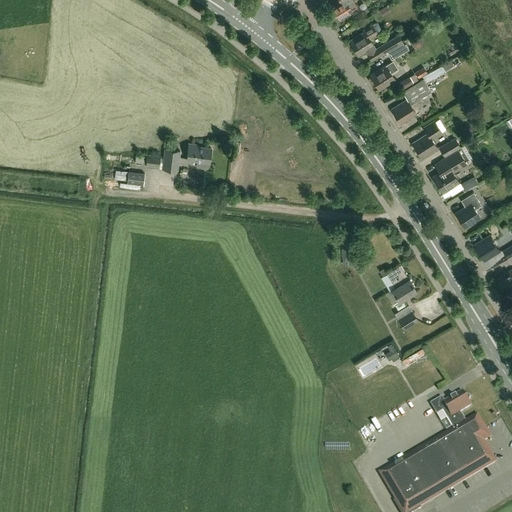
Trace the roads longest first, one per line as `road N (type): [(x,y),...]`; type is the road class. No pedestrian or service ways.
road 1 (residential): [(511,330),(342,55),(293,0)]
road 2 (unclassified): [(408,205),(373,219),(107,192)]
road 3 (secondary): [(408,205),(340,112),(252,31)]
road 4 (secondary): [(502,356),(408,205)]
